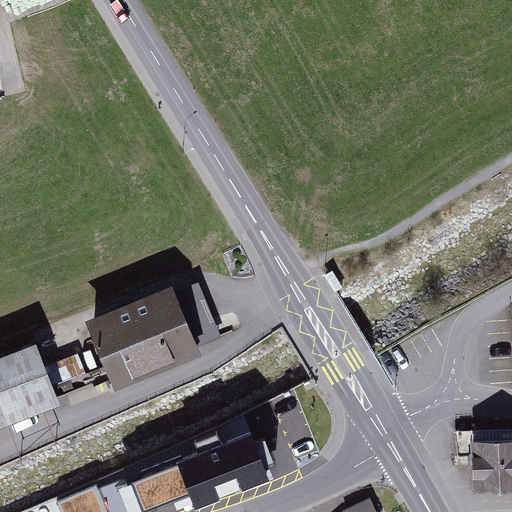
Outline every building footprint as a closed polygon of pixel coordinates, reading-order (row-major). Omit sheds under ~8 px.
[(202,280),(99,322),(123,379),(225,337),(202,280)] [(97,311),(147,297),(144,286),(94,299),(97,311)] [(44,340),(0,356),(0,429),(68,402),(44,340)] [(262,425),(180,457),(195,497),(200,511),(210,511),(285,483),(262,425)] [(511,427),(475,429),(476,491),(511,490),(511,427)] [(104,511),(156,511),(195,497),(180,457),(96,489),(104,511)] [(104,511),(96,489),(53,506),(55,511),(104,511)]
